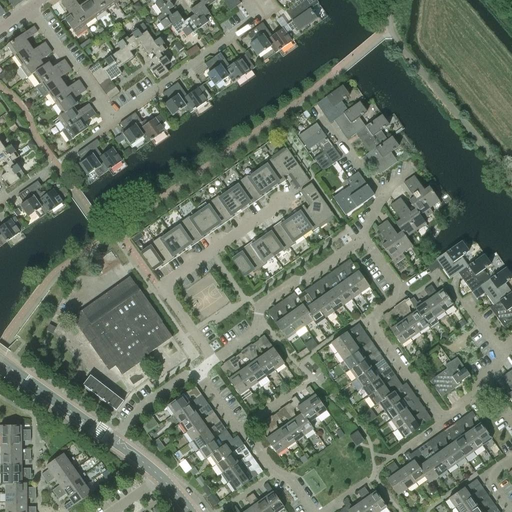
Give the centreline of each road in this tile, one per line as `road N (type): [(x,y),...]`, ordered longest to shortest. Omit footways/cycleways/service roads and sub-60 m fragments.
road 1 (residential): [(212,359),(161,288),(291,196)]
road 2 (residential): [(212,359),(246,336),(264,306),(363,238)]
road 3 (residential): [(114,122),(253,20),(255,8)]
road 4 (residential): [(447,420),(367,317),(401,294)]
road 5 (residential): [(506,350),(434,269),(401,294)]
road 6 (residential): [(114,122),(30,9)]
